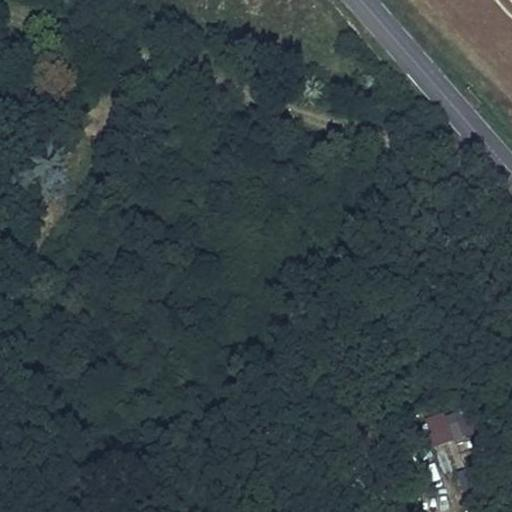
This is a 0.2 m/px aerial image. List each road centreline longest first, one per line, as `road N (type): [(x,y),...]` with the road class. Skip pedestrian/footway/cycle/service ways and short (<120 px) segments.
road 1 (track): [(0,19),(511,176)]
road 2 (secondary): [(361,0),(511,173)]
